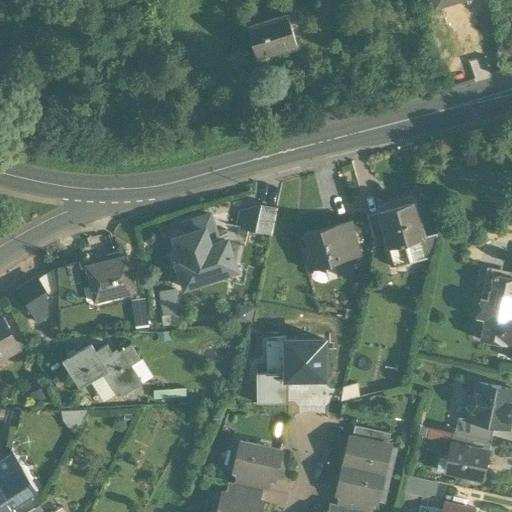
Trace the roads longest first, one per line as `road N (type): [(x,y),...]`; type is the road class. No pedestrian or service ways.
road 1 (secondary): [(93,189),(152,188),(398,123)]
road 2 (secondary): [(511,85),(398,123)]
